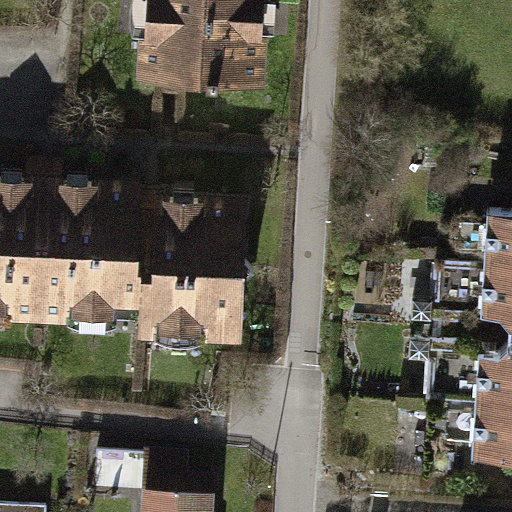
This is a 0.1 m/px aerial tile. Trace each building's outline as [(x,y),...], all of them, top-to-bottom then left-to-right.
[(261,0),(159,0),(158,30),(149,29),(146,73),(208,76),(207,81),(218,82),(218,77),(257,79),(261,0)] [(138,183),(0,176),(0,292),(8,293),(7,306),(71,309),(72,296),(120,298),(120,288),(134,289),(137,196),(138,183)] [(245,200),(137,196),(134,289),(140,289),(139,312),(142,312),(142,324),(159,325),(159,311),(203,313),(203,327),(240,328),(242,276),(255,264),(243,253),(245,200)] [(511,207),(488,206),(485,259),(511,261),(511,207)] [(511,321),(511,261),(485,259),(436,256),(433,316),(472,318),(482,310),(501,310),(510,321),(511,321)] [(508,400),(511,340),(508,340),(499,350),(481,349),(468,337),(430,335),(428,394),(477,397),(508,400)] [(508,468),(511,468),(511,400),(508,400),(477,397),(473,451),(509,454),(508,468)] [(151,450),(147,511),(207,511),(209,475),(183,474),(184,451),(151,450)] [(46,511),(47,505),(0,501),(0,511),(46,511)]
